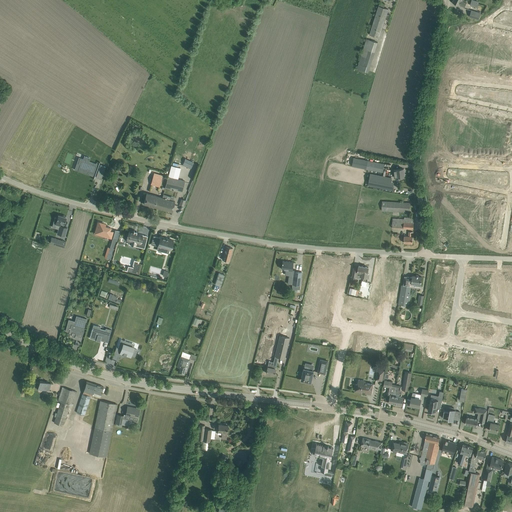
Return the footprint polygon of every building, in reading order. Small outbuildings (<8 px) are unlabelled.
[(385,5),(379,3),(369,34),(379,37),(388,10),(384,8),(385,5)] [(469,17),(479,19),(481,13),(471,11),(469,17)] [(366,39),(356,69),(368,73),(378,43),(366,39)] [(449,112),(448,119),(452,119),(452,117),(458,118),(460,107),(454,105),(453,113),(449,112)] [(460,107),(458,118),(464,119),(464,121),(467,122),(468,116),(465,115),(466,108),(465,108),(465,107),(462,106),(462,107),(460,107)] [(469,116),(468,122),(472,123),(472,120),(477,121),(479,112),(473,111),(472,116),(469,116)] [(484,113),(483,122),(488,123),(487,125),(491,126),(492,120),(489,119),(490,114),(489,114),(489,113),(485,112),(485,113),(484,113)] [(492,120),(491,126),(495,126),(495,124),(500,125),(502,116),(501,116),(501,115),(497,114),(497,115),(496,115),(495,120),(492,120)] [(437,149),(437,156),(440,156),(439,163),(446,163),(446,152),(440,152),(441,150),(437,149)] [(446,152),(446,163),(447,163),(447,164),(451,164),(451,163),(452,163),(452,157),(455,157),(456,150),(452,150),(452,153),(446,152)] [(14,154),(6,168),(14,173),(20,162),(25,164),(31,154),(26,151),(25,154),(22,152),(19,157),(14,154)] [(462,151),(462,157),(465,157),(465,164),(466,164),(466,165),(470,165),(470,164),(471,164),(472,153),(466,153),(466,151),(462,151)] [(472,153),(471,164),(477,165),(478,158),(481,158),(481,152),(478,151),(478,154),(472,153)] [(487,152),(487,159),(490,159),(490,164),(491,164),(491,165),(495,165),(495,164),(496,164),(496,155),(491,155),(491,152),(487,152)] [(501,164),(501,165),(507,165),(507,159),(510,159),(510,153),(507,153),(507,155),(501,155),(501,164)] [(80,164),(78,171),(87,174),(88,172),(95,175),(98,166),(88,163),(90,158),(84,156),(83,159),(80,158),(78,164),(80,164)] [(354,158),(352,166),(383,172),(385,164),(354,158)] [(40,169),(31,164),(27,171),(38,178),(42,170),(44,168),(49,171),(52,164),(45,160),(40,169)] [(404,173),(404,169),(403,169),(394,170),(394,174),(395,178),(404,177),(404,173)] [(151,185),(159,187),(163,176),(154,173),(151,185)] [(391,178),(370,173),(368,185),(392,190),(394,182),(391,181),(391,178)] [(167,177),(165,188),(170,189),(170,187),(177,189),(177,190),(182,192),(185,181),(167,177)] [(459,196),(458,202),(461,203),(462,201),(468,202),(470,191),(464,190),(462,197),(459,196)] [(470,191),(468,202),(474,203),(473,206),(477,206),(478,200),(475,199),(476,193),(475,192),(475,191),(472,191),(471,192),(470,191)] [(143,204),(159,208),(162,198),(146,193),(143,204)] [(479,198),(478,205),(481,205),(482,203),(487,204),(489,195),(488,195),(489,194),(485,193),(485,194),(484,194),(483,199),(479,198)] [(495,196),(493,205),(498,206),(498,209),(501,209),(502,203),(499,202),(500,197),(495,196)] [(162,198),(159,208),(172,212),(175,201),(162,198)] [(383,201),(382,210),(410,212),(410,203),(383,201)] [(67,228),(63,227),(67,216),(63,214),(62,216),(58,215),(57,218),(55,217),(53,222),(56,223),(56,224),(59,225),(57,234),(65,236),(67,228)] [(392,228),(413,229),(414,218),(404,217),(404,219),(393,218),(392,228)] [(104,223),(98,222),(95,233),(103,236),(104,233),(112,235),(113,231),(110,230),(111,227),(103,225),(104,223)] [(130,231),(127,240),(142,244),(144,235),(138,234),(138,233),(136,232),(137,231),(134,231),(134,232),(130,231)] [(412,243),(413,232),(408,232),(408,237),(404,236),(404,243),(412,243)] [(461,234),(460,240),(463,241),(462,248),(468,249),(470,238),(464,237),(464,235),(461,234)] [(486,235),(485,241),(489,241),(488,248),(494,249),(494,247),(495,247),(496,241),(495,241),(496,236),(486,235)] [(172,240),(166,238),(166,239),(160,237),(160,238),(159,237),(159,238),(153,236),(151,243),(151,244),(158,246),(157,250),(163,251),(164,248),(169,249),(172,240)] [(50,243),(64,247),(66,241),(51,237),(50,243)] [(470,238),(468,249),(475,250),(476,243),(479,243),(480,237),(477,237),(476,239),(470,238)] [(232,248),(226,246),(222,259),(229,261),(232,248)] [(134,266),(132,272),(139,274),(142,264),(138,263),(139,262),(134,261),(133,266),(134,266)] [(289,284),(291,285),(291,288),(299,289),(302,273),(294,272),(294,270),(292,270),(293,262),(281,261),(280,268),(286,269),(285,274),(289,274),(289,279),(292,279),(292,282),(289,282),(289,284)] [(353,268),(351,280),(355,280),(356,278),(363,280),(363,281),(362,281),(358,295),(368,298),(372,283),(367,282),(368,277),(369,274),(367,273),(368,267),(359,266),(358,269),(353,268)] [(221,271),(215,269),(211,280),(216,282),(221,271)] [(401,285),(398,304),(409,306),(411,293),(410,293),(411,287),(421,288),(422,277),(418,276),(419,275),(416,275),(416,276),(412,276),(412,277),(404,276),(403,285),(401,285)] [(493,301),(492,312),(498,314),(500,303),(493,301)] [(500,303),(498,314),(504,315),(506,304),(500,303)] [(75,335),(82,336),(87,319),(76,316),(74,325),(68,323),(65,331),(69,332),(69,333),(72,334),(71,336),(75,337),(75,335)] [(92,329),(89,338),(98,340),(98,339),(108,342),(111,329),(106,328),(105,330),(100,328),(100,326),(93,324),(92,328),(93,329),(92,330),(92,329)] [(128,337),(127,340),(144,346),(148,335),(127,328),(125,336),(128,337)] [(275,356),(285,359),(290,338),(280,335),(275,356)] [(121,339),(118,348),(121,349),(119,354),(130,357),(131,355),(135,357),(137,350),(133,348),(124,345),(125,341),(121,339)] [(390,347),(386,367),(390,368),(392,358),(394,358),(394,355),(398,356),(400,346),(395,345),(395,348),(390,347)] [(190,359),(181,355),(178,363),(180,364),(178,372),(184,373),(185,369),(187,370),(190,359)] [(321,359),(318,372),(325,374),(328,361),(321,359)] [(268,361),(265,373),(274,375),(277,362),(273,361),(273,362),(268,361)] [(398,364),(392,363),(390,375),(396,376),(398,364)] [(311,382),(314,371),(309,370),(309,368),(305,367),(305,369),(304,368),(303,373),(302,372),(301,376),(302,376),(301,380),(311,382)] [(405,371),(402,390),(408,391),(412,373),(405,371)] [(39,382),(33,380),(32,385),(33,387),(39,389),(40,388),(49,391),(51,384),(53,384),(40,380),(39,382)] [(358,385),(356,385),(355,391),(361,392),(361,391),(366,391),(366,393),(371,394),(373,385),(364,383),(364,381),(359,380),(358,385)] [(103,387),(87,381),(76,412),(84,415),(91,396),(92,396),(94,392),(101,394),(103,387)] [(395,395),(396,385),(391,384),(392,382),(384,381),(384,382),(383,386),(389,387),(387,395),(390,396),(388,403),(393,403),(395,396),(395,395)] [(401,386),(396,385),(395,395),(395,396),(393,403),(402,405),(404,397),(402,397),(402,392),(401,389),(401,386)] [(77,392),(62,387),(58,401),(61,402),(54,423),(63,425),(70,404),(72,405),(77,392)] [(436,399),(430,398),(429,404),(428,404),(428,408),(428,410),(431,411),(431,412),(435,413),(435,411),(436,412),(438,402),(442,402),(444,392),(440,391),(439,396),(437,395),(436,399)] [(407,399),(406,406),(413,407),(414,405),(419,406),(420,401),(421,399),(420,399),(421,394),(415,393),(412,393),(411,400),(407,399)] [(117,404),(100,401),(89,453),(106,457),(117,404)] [(124,416),(123,418),(137,421),(138,418),(138,415),(139,410),(133,409),(133,408),(127,406),(126,411),(126,415),(124,414),(124,416)] [(487,410),(478,408),(477,413),(478,413),(477,418),(467,416),(465,424),(477,426),(478,421),(480,421),(479,422),(484,423),(487,410)] [(443,418),(453,420),(454,421),(454,419),(460,420),(461,413),(456,412),(456,409),(455,409),(455,410),(450,409),(449,412),(444,411),(443,418)] [(117,414),(115,423),(116,423),(122,424),(122,421),(123,419),(123,418),(124,416),(117,414)] [(491,421),(490,425),(489,430),(497,432),(499,424),(493,423),(494,415),(489,414),(487,420),(491,421)] [(346,422),(345,427),(344,431),(343,440),(347,441),(349,432),(351,432),(352,428),(352,423),(346,422)] [(218,431),(217,434),(221,434),(221,438),(226,439),(226,435),(227,430),(228,425),(219,424),(218,429),(218,431)] [(200,425),(198,440),(202,440),(209,441),(210,441),(211,438),(214,439),(215,431),(211,430),(212,429),(205,428),(205,425),(200,425)] [(419,478),(411,506),(421,509),(428,480),(430,481),(439,443),(438,443),(440,437),(427,433),(426,434),(421,457),(419,458),(421,460),(420,462),(421,465),(424,465),(425,464),(427,464),(424,479),(419,478)] [(363,438),(361,445),(370,447),(370,446),(381,449),(382,442),(371,440),(371,439),(363,438)] [(445,439),(442,451),(453,454),(456,443),(445,439)] [(393,442),(392,446),(391,450),(406,454),(409,444),(401,442),(401,443),(393,442)] [(328,472),(330,458),(331,459),(333,448),(329,447),(329,446),(328,446),(328,447),(322,446),(322,445),(317,444),(315,455),(323,457),(321,470),(325,471),(324,475),(332,476),(333,473),(328,472)] [(461,453),(458,463),(458,461),(462,463),(462,464),(465,454),(470,456),(473,447),(472,447),(469,446),(469,445),(469,446),(467,445),(464,444),(463,444),(461,453)] [(472,458),(470,464),(475,465),(476,462),(478,462),(479,458),(484,459),(487,451),(484,451),(484,450),(481,449),(481,450),(478,449),(476,454),(473,453),(472,458)] [(223,454),(219,460),(224,463),(228,456),(223,454)] [(491,462),(490,466),(491,466),(496,467),(497,468),(497,469),(499,470),(501,469),(502,465),(503,460),(496,458),(492,457),(491,462)] [(484,480),(490,481),(492,470),(490,469),(486,468),(484,480)] [(470,472),(469,478),(463,504),(474,506),(480,474),(470,472)] [(432,474),(429,487),(435,489),(439,476),(432,474)]
